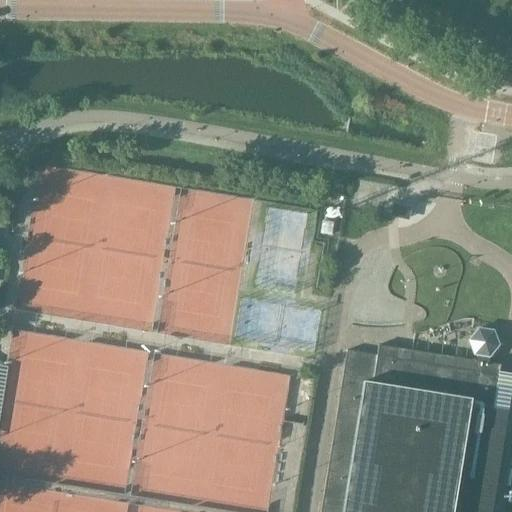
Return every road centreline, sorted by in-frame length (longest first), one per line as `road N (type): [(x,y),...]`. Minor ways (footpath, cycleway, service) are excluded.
road 1 (residential): [(282,16),(0,9)]
road 2 (residential): [(511,116),(433,97),(282,16)]
